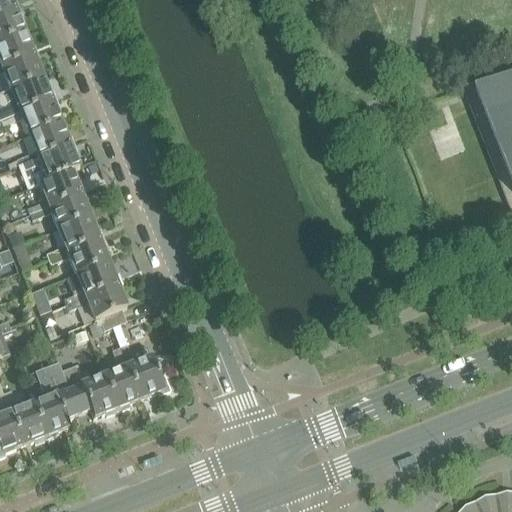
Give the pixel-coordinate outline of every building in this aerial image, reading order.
[(0,0),(0,20),(15,14),(9,0),(0,0)] [(349,0),(346,2),(350,9),(360,4),(358,0),(349,0)] [(15,14),(0,20),(0,46),(24,37),(15,14)] [(0,72),(33,59),(24,37),(0,46),(0,72)] [(0,99),(11,95),(42,82),(33,59),(0,72),(0,99)] [(511,70),(462,90),(511,216),(511,70)] [(0,123),(1,125),(51,105),(42,82),(11,95),(18,112),(0,119),(0,123)] [(29,140),(60,127),(51,105),(1,125),(3,131),(22,124),(29,140)] [(19,170),(69,150),(60,127),(29,140),(36,157),(17,165),(19,170)] [(47,186),(71,176),(79,173),(69,150),(19,170),(22,176),(40,169),(47,186)] [(31,219),(81,199),(71,176),(47,186),(39,189),(46,206),(28,213),(31,219)] [(58,234),(90,222),(81,199),(31,219),(33,224),(51,217),(58,234)] [(11,215),(6,202),(0,204),(0,218),(0,219),(11,215)] [(49,264),(99,244),(90,222),(58,234),(65,251),(46,258),(49,264)] [(19,236),(9,240),(13,251),(24,246),(19,236)] [(76,279),(108,267),(99,244),(49,264),(51,269),(69,262),(76,279)] [(67,309),(117,289),(108,267),(76,279),(66,283),(73,300),(64,304),(67,309)] [(117,289),(67,309),(69,315),(87,307),(95,325),(99,323),(121,314),(126,312),(117,289)] [(45,307),(37,310),(41,319),(49,316),(51,315),(47,306),(45,307)] [(35,321),(31,311),(22,315),(26,325),(35,321)] [(121,314),(99,323),(100,327),(104,335),(111,332),(118,329),(126,326),(121,314)] [(0,335),(9,332),(7,327),(0,329),(0,335)] [(104,335),(100,327),(89,331),(92,340),(104,335)] [(126,350),(118,329),(111,332),(119,353),(126,350)] [(53,331),(46,333),(50,343),(57,340),(53,331)] [(0,362),(9,359),(2,341),(11,338),(9,332),(0,335),(0,362)] [(87,344),(84,337),(73,341),(76,348),(87,344)] [(45,345),(42,338),(31,342),(34,349),(45,345)] [(119,353),(139,405),(154,399),(155,402),(170,396),(164,382),(159,384),(151,362),(146,350),(129,357),(126,350),(119,353)] [(104,381),(117,413),(118,416),(129,411),(128,409),(139,405),(119,353),(111,356),(115,365),(112,366),(116,376),(104,381)] [(78,420),(61,377),(57,368),(34,377),(45,404),(32,409),(46,444),(58,439),(57,437),(69,432),(66,425),(78,420)] [(61,377),(78,420),(90,415),(93,423),(105,418),(106,420),(118,416),(117,413),(104,381),(91,386),(86,375),(80,378),(77,370),(61,377)] [(0,463),(11,459),(10,456),(22,451),(9,418),(3,398),(0,391),(0,376),(1,377),(0,375),(0,463)] [(46,444),(32,409),(14,416),(11,409),(14,408),(10,396),(3,398),(9,418),(22,451),(33,446),(34,448),(46,444)] [(511,511),(511,499),(498,501),(497,500),(497,501),(477,507),(476,507),(477,508),(470,511),(511,511)]
